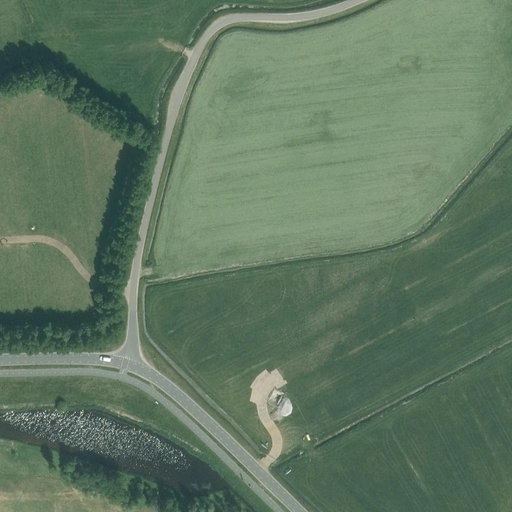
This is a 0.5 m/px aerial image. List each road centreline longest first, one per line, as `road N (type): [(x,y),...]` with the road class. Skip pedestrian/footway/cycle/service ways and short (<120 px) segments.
road 1 (unclassified): [(125,364),(153,190),(178,93),(206,36),(229,20),(308,16),(358,0)]
road 2 (tertiary): [(299,511),(190,406),(125,364)]
road 3 (tertiary): [(125,364),(0,360)]
